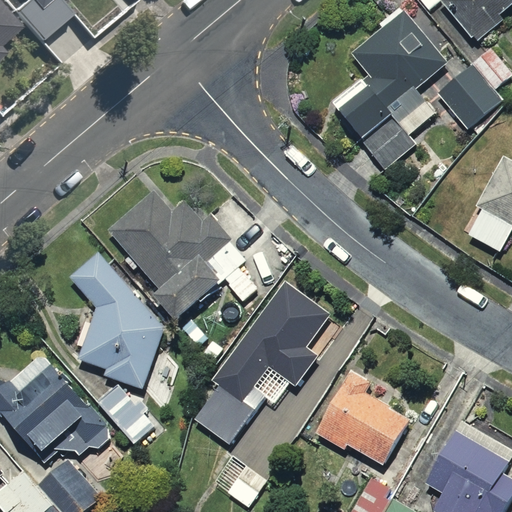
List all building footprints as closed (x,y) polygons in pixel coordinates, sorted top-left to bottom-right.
[(28,0),(24,4),(20,0),(4,0),(41,43),(73,16),(58,0),(28,0)] [(511,0),(439,0),(433,5),(463,46),(511,8),(511,0)] [(24,29),(0,2),(0,62),(12,52),(6,46),(24,29)] [(362,80),(323,111),(375,177),(413,148),(395,125),(424,102),(407,81),(440,55),(405,11),(345,58),(362,80)] [(468,71),(434,101),(463,134),(497,104),(468,71)] [(511,158),(503,154),(474,205),(482,209),(469,234),(501,251),(511,230),(511,158)] [(154,191),(103,238),(150,289),(142,296),(167,323),(190,303),(194,307),(218,285),(233,301),(260,277),(206,217),(201,221),(182,200),(171,210),(154,191)] [(164,326),(98,252),(69,277),(96,307),(79,358),(108,368),(105,375),(143,388),(164,326)] [(320,315),(275,284),(183,419),(228,450),(261,401),(271,408),(285,388),(293,394),(321,353),(309,345),(318,333),(311,328),(320,315)] [(0,413),(44,463),(58,450),(75,451),(78,456),(89,447),(98,448),(110,438),(108,427),(51,363),(19,391),(9,380),(7,382),(0,380),(0,413)] [(367,387),(338,371),(305,430),(342,451),(344,446),(377,464),(399,425),(387,418),(393,407),(365,391),(367,387)] [(117,385),(98,401),(134,443),(154,426),(144,413),(149,409),(141,400),(135,406),(117,385)] [(505,457),(449,429),(420,486),(431,492),(422,510),(426,511),(493,511),(509,482),(496,475),(505,457)] [(85,511),(102,498),(67,459),(36,485),(59,511),(85,511)] [(42,511),(44,511),(13,478),(0,490),(0,511),(42,511)] [(404,511),(385,502),(380,511),(404,511)]
